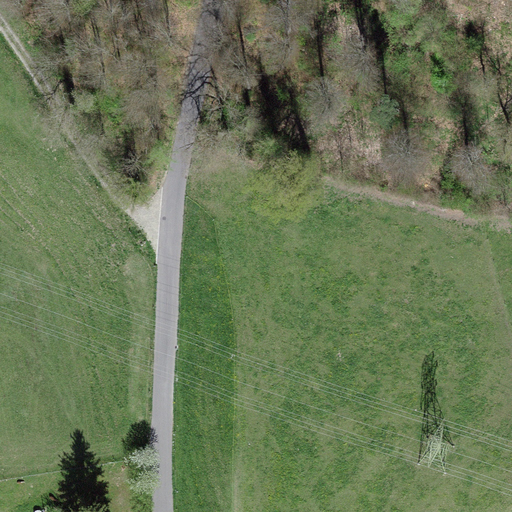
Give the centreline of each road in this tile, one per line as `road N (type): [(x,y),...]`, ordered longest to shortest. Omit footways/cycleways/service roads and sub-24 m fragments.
road 1 (unclassified): [(210,0),(172,177),(164,511)]
road 2 (track): [(0,24),(120,200),(169,230)]
